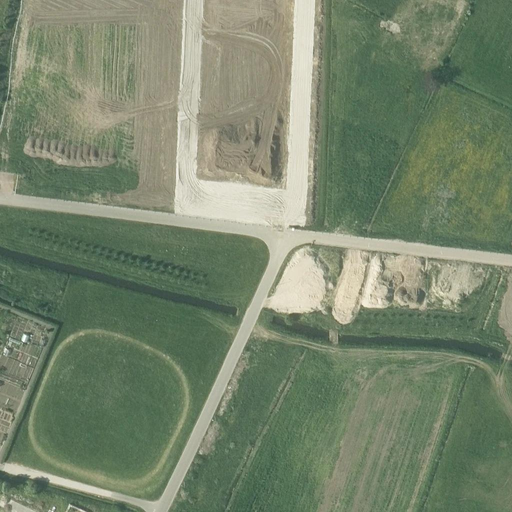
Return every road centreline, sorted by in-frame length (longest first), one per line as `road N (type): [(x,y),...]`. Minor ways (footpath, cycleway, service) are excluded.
road 1 (unclassified): [(162,511),(284,236),(0,199)]
road 2 (residential): [(445,90),(376,234)]
road 3 (residential): [(175,198),(185,42)]
road 4 (residential): [(175,198),(297,214)]
